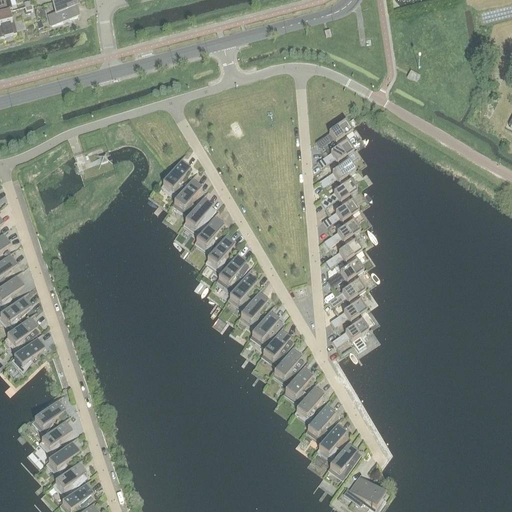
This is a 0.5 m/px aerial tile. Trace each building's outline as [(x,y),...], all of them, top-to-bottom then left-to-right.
[(0,0),(0,10),(3,10),(3,12),(12,10),(9,0),(0,0)] [(74,6),(76,6),(76,4),(75,2),(75,0),(69,0),(53,4),(56,15),(49,17),(51,27),(78,20),(74,6)] [(0,39),(17,35),(13,22),(12,22),(10,13),(12,13),(12,12),(0,15),(0,39)] [(420,77),(410,72),(407,79),(416,84),(420,77)] [(335,145),(339,150),(347,145),(347,144),(343,140),(352,134),(345,124),(343,126),(342,124),(336,128),(337,130),(316,145),(320,151),(333,142),(335,145)] [(337,165),(340,170),(348,165),(348,164),(345,160),(354,154),(347,144),(347,145),(339,150),(317,165),(321,171),(334,162),(337,165)] [(165,184),(162,188),(176,197),(181,187),(181,186),(179,185),(190,169),(181,162),(186,156),(185,155),(170,177),(169,178),(168,177),(164,182),(165,184)] [(108,163),(105,156),(99,158),(99,159),(100,164),(101,165),(108,163)] [(338,185),(339,185),(342,190),(350,185),(350,184),(347,180),(355,174),(349,164),(348,164),(348,165),(340,170),(319,185),(323,191),(336,182),(338,185)] [(177,201),(173,206),(187,216),(192,205),(190,203),(202,188),(192,181),(197,174),(196,174),(185,190),(177,201)] [(340,205),(343,210),(352,204),(351,204),(348,200),(357,194),(350,184),(350,185),(342,190),(320,205),(325,211),(337,202),(340,205)] [(176,197),(175,199),(177,201),(185,190),(181,187),(176,197)] [(207,193),(185,225),(198,235),(199,234),(200,234),(215,213),(211,209),(213,207),(203,200),(208,193),(207,193)] [(342,225),(345,230),(353,224),(350,219),(358,214),(352,204),(351,204),(352,204),(343,210),(322,224),(326,231),(339,222),(342,225)] [(219,212),(196,244),(210,254),(215,243),(213,241),(224,226),(214,219),(219,212)] [(343,245),(347,249),(347,250),(355,244),(352,239),(360,234),(353,224),(345,230),(324,244),(328,250),(341,242),(343,245)] [(0,238),(0,254),(10,245),(3,236),(9,231),(8,230),(0,238)] [(230,231),(207,263),(221,273),(226,262),(224,260),(235,244),(226,238),(230,231)] [(345,265),(348,269),(348,270),(356,264),(353,259),(362,254),(355,244),(347,250),(347,249),(325,264),(329,270),(342,261),(345,265)] [(241,250),(218,282),(232,292),(232,290),(233,291),(249,269),(244,266),(246,263),(237,257),(241,250)] [(0,265),(0,287),(5,281),(3,279),(17,266),(10,257),(16,252),(15,251),(10,256),(6,259),(0,265)] [(346,285),(347,285),(350,289),(350,290),(358,284),(355,279),(363,273),(357,264),(356,264),(348,270),(348,269),(334,279),(329,283),(327,284),(331,290),(344,281),(346,285)] [(252,268),(229,301),(243,311),(248,299),(246,298),(257,282),(248,276),(253,269),(252,268)] [(0,292),(0,306),(4,311),(12,301),(10,300),(24,287),(16,278),(22,273),(22,272),(8,285),(0,292)] [(5,281),(0,287),(0,292),(8,285),(5,281)] [(346,301),(348,305),(351,309),(352,310),(360,304),(356,299),(365,293),(358,284),(350,290),(350,289),(340,296),(338,298),(328,304),(333,310),(346,301)] [(243,315),(240,320),(254,329),(259,318),(257,317),(268,301),(259,294),(264,288),(263,287),(252,302),(243,315)] [(29,293),(0,319),(11,332),(19,322),(17,320),(31,307),(23,299),(29,293)] [(243,311),(241,314),(243,315),(252,302),(248,299),(243,311)] [(347,321),(350,325),(353,329),(353,330),(361,324),(358,319),(367,313),(360,304),(352,310),(351,309),(330,324),(334,330),(347,321)] [(274,306),(251,339),(265,348),(270,337),(268,336),(279,320),(270,313),(275,307),(274,306)] [(18,353),(24,345),(26,347),(39,335),(35,331),(38,328),(30,320),(36,314),(7,340),(18,353)] [(353,329),(332,344),(336,350),(349,341),(351,345),(352,345),(358,354),(366,348),(360,339),(368,333),(361,324),(353,330),(353,329)] [(285,325),(262,357),(276,367),(280,358),(283,359),(294,344),(294,343),(293,345),(288,342),(290,339),(281,332),(286,325),(285,325)] [(43,334),(14,361),(25,374),(32,364),(31,362),(45,349),(37,340),(43,335),(43,334)] [(297,344),(274,376),(287,386),(291,378),(294,379),(305,363),(305,362),(304,364),(299,361),(302,358),(292,351),(297,344)] [(308,363),(285,395),(298,405),(304,394),(302,392),(313,377),(303,370),(308,363)] [(299,409),(296,414),(310,424),(315,413),(313,411),(324,395),(315,389),(319,382),(308,397),(299,409)] [(298,405),(297,408),(299,409),(308,397),(304,394),(298,405)] [(34,424),(46,436),(53,426),(51,424),(59,417),(62,420),(67,416),(64,413),(66,411),(58,403),(64,397),(43,416),(42,414),(36,419),(38,420),(34,424)] [(330,400),(307,433),(321,443),(326,431),(324,430),(335,414),(326,408),(330,401),(330,400)] [(41,444),(55,459),(64,451),(58,445),(72,432),(65,424),(71,418),(70,418),(57,430),(45,441),(41,444)] [(322,446),(318,452),(332,462),(337,450),(335,449),(346,433),(337,427),(341,420),(341,419),(330,435),(322,446)] [(46,436),(44,439),(45,441),(57,430),(55,428),(53,426),(46,436)] [(321,443),(320,444),(322,446),(330,435),(326,431),(321,443)] [(77,438),(64,451),(55,459),(52,461),(48,465),(59,478),(67,468),(65,466),(79,453),(72,444),(78,439),(77,438)] [(352,438),(329,471),(343,480),(344,478),(345,479),(361,457),(356,454),(357,452),(348,445),(353,439),(352,438)] [(66,498),(68,496),(70,498),(87,480),(83,476),(86,474),(79,465),(85,460),(84,459),(55,486),(66,498)] [(347,492),(343,498),(361,510),(363,507),(369,511),(376,511),(383,502),(386,498),(359,479),(349,493),(344,489),(347,492)] [(66,511),(82,511),(94,502),(90,497),(93,495),(85,486),(91,481),(91,480),(62,507),(66,511)] [(96,511),(92,507),(98,501),(85,511),(96,511)]
